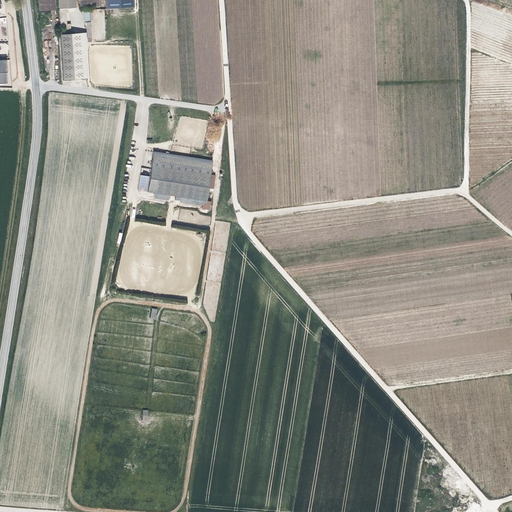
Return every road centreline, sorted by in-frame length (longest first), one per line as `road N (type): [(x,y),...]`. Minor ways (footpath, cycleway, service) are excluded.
road 1 (unclassified): [(493,511),(239,216),(229,109)]
road 2 (tertiary): [(0,368),(33,152),(35,84)]
road 3 (track): [(511,234),(463,189),(466,0)]
road 4 (track): [(239,216),(463,189)]
road 5 (track): [(196,310),(221,108)]
road 6 (unclassified): [(35,84),(229,109)]
road 7 (track): [(386,388),(511,371)]
